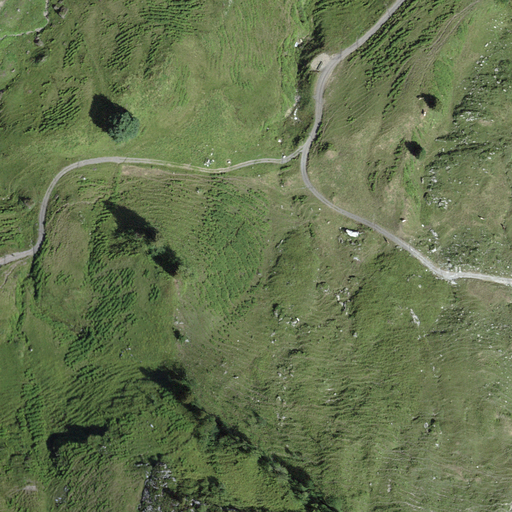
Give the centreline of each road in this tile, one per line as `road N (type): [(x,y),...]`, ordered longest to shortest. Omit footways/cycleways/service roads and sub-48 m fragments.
road 1 (track): [(0,263),(37,248),(47,193),(78,164),(218,172)]
road 2 (track): [(218,172),(287,159),(306,145),(327,63),(358,45),(401,0)]
